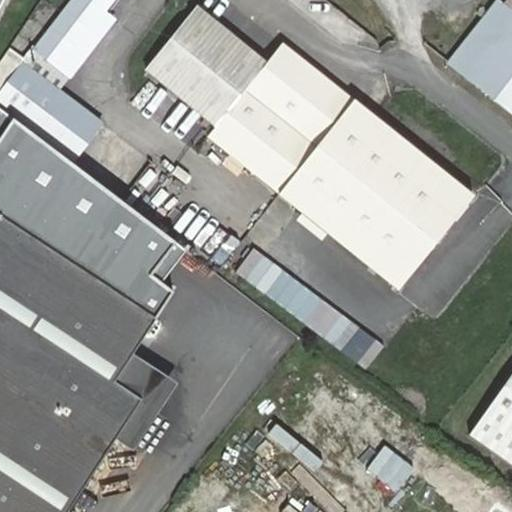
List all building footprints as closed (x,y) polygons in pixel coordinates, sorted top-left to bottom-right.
[(71,0),(35,47),(66,72),(108,15),(104,12),(114,0),(71,0)] [(511,0),(509,0),(504,7),(497,2),(448,64),(511,112),(511,0)] [(472,195),(283,43),(267,63),(196,7),(147,68),(194,106),(198,100),(222,119),(207,138),(397,289),(472,195)] [(23,65),(0,94),(0,109),(71,163),(100,125),(23,65)] [(0,511),(69,511),(106,457),(123,432),(96,414),(114,386),(156,323),(0,219),(0,511)] [(511,465),(511,373),(469,435),(511,465)] [(153,412),(114,386),(96,414),(123,432),(106,457),(118,464),(153,412)] [(339,419),(322,452),(349,467),(367,434),(339,419)] [(326,475),(334,464),(287,430),(279,441),(326,475)]
